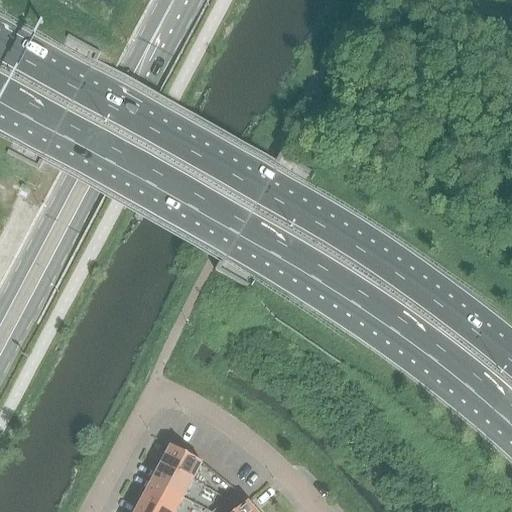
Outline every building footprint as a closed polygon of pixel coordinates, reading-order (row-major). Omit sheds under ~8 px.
[(192,481),(201,464),(201,463),(170,447),(161,464),(192,481)] [(151,482),(182,498),(192,481),(161,464),(151,482)] [(142,499),(165,511),(174,511),(182,498),(151,482),(142,499)] [(231,507),(240,499),(235,493),(226,501),(231,507)] [(165,511),(142,499),(135,511),(165,511)] [(246,503),(235,511),(254,511),(247,503),(246,503)]
